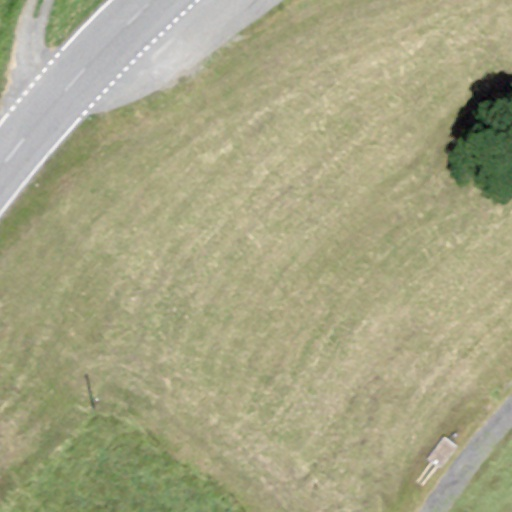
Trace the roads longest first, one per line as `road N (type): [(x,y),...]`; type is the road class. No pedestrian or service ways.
road 1 (primary): [(0,167),(40,111),(156,0)]
road 2 (track): [(37,0),(18,59),(21,90),(40,111)]
